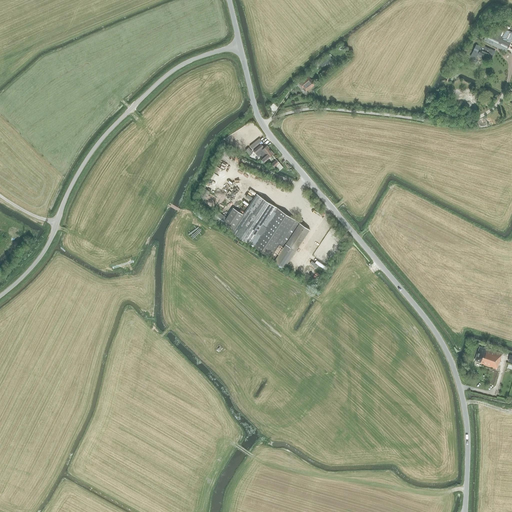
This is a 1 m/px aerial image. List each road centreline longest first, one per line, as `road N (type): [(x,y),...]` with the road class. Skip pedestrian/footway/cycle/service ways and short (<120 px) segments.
road 1 (tertiary): [(465,510),(466,417),(448,356),(260,123)]
road 2 (unclassified): [(0,296),(39,258),(74,179),(110,128),(177,67),(239,45)]
road 3 (unclassified): [(260,123),(313,111),(457,123),(474,121),(499,101)]
